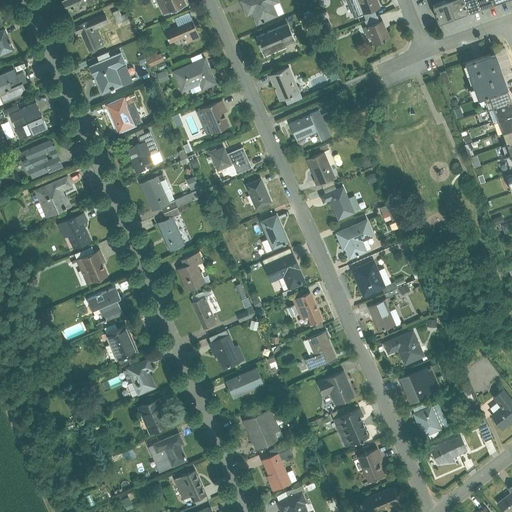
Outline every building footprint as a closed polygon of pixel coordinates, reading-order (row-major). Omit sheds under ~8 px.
[(66,12),(95,0),(69,0),(62,3),(66,12)] [(120,0),(123,9),(129,7),(127,1),(128,0),(120,0)] [(156,0),(163,16),(186,6),(183,0),(156,0)] [(284,13),(278,0),(243,0),(240,1),(244,10),(250,8),(257,25),(284,13)] [(346,0),(354,19),(380,9),(376,0),(346,0)] [(454,19),(467,14),(462,0),(450,0),(447,1),(454,19)] [(480,9),(477,0),(462,0),(467,14),(480,9)] [(477,0),(480,9),(493,4),(491,0),(477,0)] [(454,19),(447,1),(433,7),(439,24),(454,19)] [(119,11),(112,14),(117,25),(128,20),(126,15),(121,17),(119,11)] [(109,25),(105,16),(74,29),(76,35),(82,33),(90,52),(104,46),(97,30),(109,25)] [(386,42),(389,40),(382,21),(379,22),(377,17),(364,22),(366,28),(363,29),(367,40),(371,38),(373,46),(386,42)] [(186,45),(200,38),(193,22),(165,34),(170,44),(183,39),(186,45)] [(322,25),(326,35),(333,32),(329,23),(322,25)] [(263,55),(295,41),(288,25),(256,38),(258,43),(260,47),(263,55)] [(0,57),(14,52),(5,31),(0,32),(0,57)] [(334,36),(327,39),(331,49),(338,46),(334,36)] [(327,54),(323,47),(317,49),(321,57),(327,54)] [(127,65),(122,54),(90,67),(102,95),(111,91),(111,92),(133,82),(126,66),(127,65)] [(165,62),(161,54),(158,56),(157,54),(146,59),(150,68),(165,62)] [(470,76),(499,66),(494,55),(466,64),(470,76)] [(146,62),(144,56),(138,58),(141,65),(146,62)] [(201,91),(216,85),(209,69),(208,69),(204,60),(172,73),(181,94),(190,90),(192,94),(201,90),(201,91)] [(470,76),(474,88),(503,78),(499,66),(470,76)] [(300,93),(289,67),(269,77),(270,77),(274,87),(275,87),(282,101),(280,102),(285,100),(287,106),(302,99),(300,93)] [(0,106),(27,95),(23,85),(27,83),(23,73),(16,76),(14,70),(0,75),(0,106)] [(166,71),(157,75),(160,84),(170,80),(166,71)] [(339,79),(336,71),(328,75),(331,82),(339,79)] [(450,83),(446,72),(440,74),(444,85),(450,83)] [(485,98),(507,90),(503,78),(474,88),(478,100),(485,98)] [(379,94),(377,88),(371,90),(373,97),(379,94)] [(158,96),(153,89),(148,93),(153,100),(158,96)] [(488,111),(489,110),(511,102),(507,90),(485,98),(487,103),(485,104),(488,111)] [(119,134),(143,124),(134,104),(138,102),(134,94),(107,106),(119,134)] [(212,134),(229,127),(223,113),(227,112),(222,101),(202,110),(212,134)] [(494,122),(511,116),(511,104),(511,102),(489,110),(493,123),(494,122)] [(20,141),(47,130),(42,117),(40,118),(37,112),(39,111),(36,104),(19,111),(17,106),(3,112),(5,118),(10,116),(17,133),(18,135),(18,137),(20,141)] [(453,109),(456,119),(462,117),(460,107),(453,109)] [(321,141),(331,137),(320,111),(289,125),(296,141),(317,132),(321,141)] [(172,118),(175,127),(181,125),(177,115),(172,118)] [(499,134),(503,133),(511,129),(511,116),(494,122),(499,134)] [(507,145),(511,143),(511,129),(503,133),(507,145)] [(155,166),(154,165),(163,161),(159,153),(158,153),(150,133),(138,138),(140,144),(126,151),(136,174),(155,166)] [(463,138),(465,145),(472,143),(470,136),(463,138)] [(50,153),(53,160),(58,158),(59,156),(54,146),(53,147),(52,146),(53,144),(50,142),(24,153),(27,161),(22,163),(26,172),(28,171),(32,180),(48,173),(44,164),(49,162),(46,155),(50,153)] [(502,147),(506,158),(511,156),(511,143),(507,145),(502,147)] [(184,151),(187,158),(192,156),(188,145),(183,147),(184,151)] [(316,187),(335,178),(330,166),(335,164),(329,151),(326,145),(319,148),(321,153),(307,160),(315,180),(314,181),(316,187)] [(231,177),(252,168),(243,149),(228,155),(224,147),(209,154),(217,173),(227,168),(231,177)] [(181,160),(187,158),(184,151),(178,154),(181,160)] [(369,156),(361,158),(364,169),(372,167),(369,156)] [(182,166),(190,163),(187,158),(181,160),(179,161),(182,166)] [(190,162),(193,170),(200,167),(197,160),(190,162)] [(376,173),(367,177),(370,186),(376,183),(376,181),(379,180),(376,173)] [(150,200),(154,211),(161,208),(164,214),(180,208),(199,199),(196,192),(174,201),(163,176),(141,185),(148,201),(150,200)] [(71,186),(67,178),(35,192),(45,217),(69,207),(65,198),(64,198),(60,191),(71,186)] [(194,178),(186,181),(191,192),(199,189),(197,186),(199,185),(196,178),(194,178)] [(255,210),(271,203),(261,180),(246,187),(255,210)] [(339,220),(355,214),(354,213),(361,210),(355,197),(349,200),(344,188),(321,198),(324,204),(330,201),(339,220)] [(380,209),(385,223),(392,221),(392,222),(396,220),(390,205),(380,209)] [(170,252),(185,245),(173,218),(180,216),(179,213),(182,212),(180,208),(164,214),(167,221),(158,225),(170,252)] [(67,237),(73,250),(90,242),(83,224),(87,222),(84,214),(57,226),(63,239),(67,237)] [(266,253),(288,244),(277,216),(260,223),(267,241),(262,243),(266,253)] [(494,227),(505,223),(503,217),(492,221),(494,227)] [(375,238),(368,221),(337,235),(341,243),(343,242),(346,248),(345,249),(350,259),(367,252),(367,251),(371,250),(367,242),(368,241),(375,238)] [(508,225),(495,229),(498,238),(511,234),(508,225)] [(84,286),(108,276),(103,265),(105,264),(100,251),(76,261),(81,272),(78,273),(84,286)] [(187,292),(205,284),(203,279),(204,278),(202,273),(201,273),(198,266),(203,264),(199,254),(183,260),(186,267),(178,270),(187,292)] [(405,257),(415,281),(423,277),(413,254),(405,257)] [(284,291),(304,283),(292,255),(264,268),(271,283),(279,280),(284,291)] [(404,279),(391,284),(385,269),(379,272),(375,262),(352,271),(364,297),(382,289),(384,294),(397,289),(397,288),(406,283),(404,279)] [(38,281),(26,278),(24,290),(36,292),(38,281)] [(241,300),(247,298),(240,284),(235,287),(241,300)] [(407,286),(398,290),(401,296),(411,292),(407,286)] [(117,301),(121,299),(116,288),(87,300),(92,311),(98,308),(105,323),(123,315),(117,301)] [(399,294),(397,289),(384,294),(387,300),(399,294)] [(317,330),(323,327),(321,322),(322,321),(310,294),(303,296),(301,291),(293,295),(295,300),(292,301),(294,306),(287,308),(291,318),(298,315),(301,320),(307,318),(311,326),(314,324),(317,330)] [(204,330),(217,325),(205,298),(192,304),(204,330)] [(248,299),(242,302),(245,309),(251,306),(248,299)] [(258,299),(252,302),(256,310),(262,307),(258,299)] [(379,334),(401,324),(396,311),(390,313),(385,300),(369,308),(379,334)] [(237,317),(240,324),(256,317),(252,307),(247,309),(248,312),(237,317)] [(35,318),(39,326),(51,321),(47,313),(35,318)] [(437,321),(428,321),(427,328),(436,329),(437,321)] [(249,330),(257,332),(259,324),(251,322),(249,330)] [(131,355),(137,353),(126,327),(105,336),(109,346),(105,348),(112,363),(118,361),(120,366),(133,361),(131,355)] [(324,366),(337,360),(328,339),(329,339),(326,332),(308,340),(314,356),(304,360),(309,371),(323,364),(324,366)] [(405,365),(425,356),(414,332),(384,345),(388,355),(398,350),(405,365)] [(228,369),(244,361),(238,346),(234,347),(230,336),(210,345),(216,358),(218,357),(223,370),(227,368),(228,369)] [(61,337),(53,340),(56,349),(64,345),(61,337)] [(275,348),(271,350),(273,354),(277,358),(282,351),(278,347),(276,350),(275,348)] [(448,355),(451,362),(458,359),(454,352),(448,355)] [(267,359),(271,370),(277,367),(273,357),(267,359)] [(152,370),(148,361),(126,371),(127,371),(123,372),(128,385),(128,386),(130,391),(129,392),(132,398),(155,389),(148,373),(149,372),(152,370)] [(432,368),(432,367),(400,380),(410,405),(420,400),(420,399),(441,390),(441,388),(445,386),(441,377),(437,378),(435,374),(439,372),(437,366),(432,368)] [(264,386),(257,371),(227,384),(233,399),(264,386)] [(335,406),(355,398),(343,372),(317,383),(323,398),(330,395),(335,406)] [(63,379),(66,385),(74,381),(72,375),(63,379)] [(462,389),(472,413),(478,410),(468,387),(462,389)] [(502,430),(511,421),(511,402),(503,391),(492,398),(497,404),(490,409),(493,414),(491,416),(502,430)] [(149,435),(167,427),(160,408),(162,407),(159,400),(138,409),(149,435)] [(256,451),(283,439),(278,426),(283,424),(279,413),(274,415),(271,410),(270,410),(268,405),(258,409),(260,414),(243,422),(256,451)] [(424,437),(448,427),(439,405),(414,415),(424,437)] [(345,448),(369,438),(361,419),(363,417),(360,409),(333,421),(345,448)] [(476,424),(485,443),(493,439),(484,420),(476,424)] [(184,445),(179,435),(152,446),(156,454),(152,455),(159,473),(171,468),(172,468),(187,462),(180,447),(184,445)] [(467,451),(461,437),(431,450),(437,464),(455,462),(455,457),(467,451)] [(273,492),(291,484),(282,461),(292,457),(290,450),(287,444),(269,452),(272,457),(263,462),(271,481),(269,482),(273,492)] [(368,482),(384,475),(378,462),(382,461),(377,450),(357,458),(368,482)] [(136,459),(132,451),(123,455),(126,464),(136,459)] [(257,458),(248,461),(250,468),(259,465),(257,458)] [(193,503),(206,497),(195,471),(174,480),(183,501),(184,500),(186,503),(192,500),(193,503)] [(504,511),(511,511),(511,484),(508,488),(511,492),(497,503),(504,511)] [(307,502),(303,493),(307,491),(305,485),(286,493),(288,498),(278,503),(282,511),(286,511),(308,511),(304,503),(307,502)] [(388,511),(389,511),(402,507),(393,486),(362,500),(367,511),(376,511),(386,508),(388,511)] [(129,499),(122,501),(126,511),(128,511),(134,510),(129,499)]
